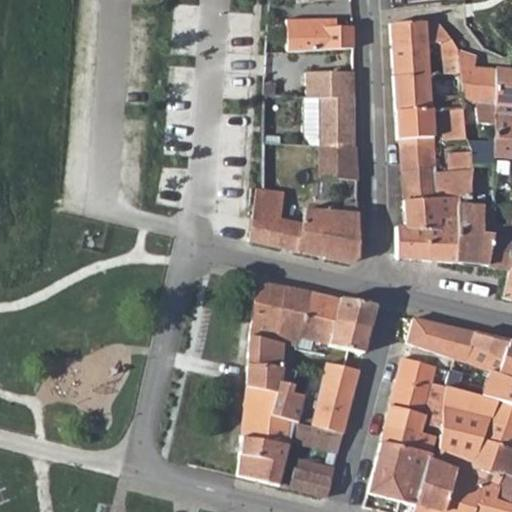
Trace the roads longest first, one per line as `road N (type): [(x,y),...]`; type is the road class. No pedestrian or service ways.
road 1 (tertiary): [(370,288),(189,243),(140,469),(260,507)]
road 2 (residential): [(364,0),(376,196),(370,288)]
road 3 (residential): [(341,511),(395,293)]
road 4 (track): [(0,443),(112,464),(139,456)]
road 5 (tertiary): [(511,324),(395,293)]
